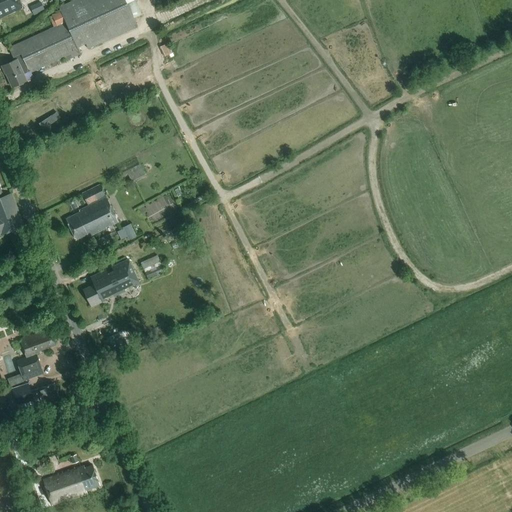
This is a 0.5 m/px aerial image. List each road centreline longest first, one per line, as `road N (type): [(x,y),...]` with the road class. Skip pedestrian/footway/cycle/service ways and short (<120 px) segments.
road 1 (track): [(148,29),(157,69),(221,194),(229,195),(374,117),(280,0)]
road 2 (unclassified): [(102,400),(0,139)]
road 3 (track): [(511,266),(457,292),(432,286),(406,265),(382,214),(373,146)]
road 4 (track): [(221,194),(306,362)]
road 5 (unclassified): [(343,511),(511,430)]
road 6 (track): [(374,117),(511,48)]
road 7 (unclassified): [(153,511),(102,400)]
